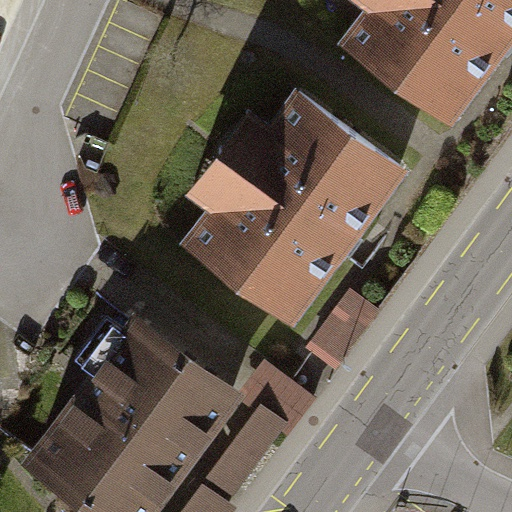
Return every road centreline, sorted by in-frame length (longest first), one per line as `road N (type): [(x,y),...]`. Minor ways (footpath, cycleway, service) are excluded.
road 1 (residential): [(73,0),(27,101),(20,244)]
road 2 (secondary): [(370,420),(511,231)]
road 3 (residential): [(370,420),(511,503)]
